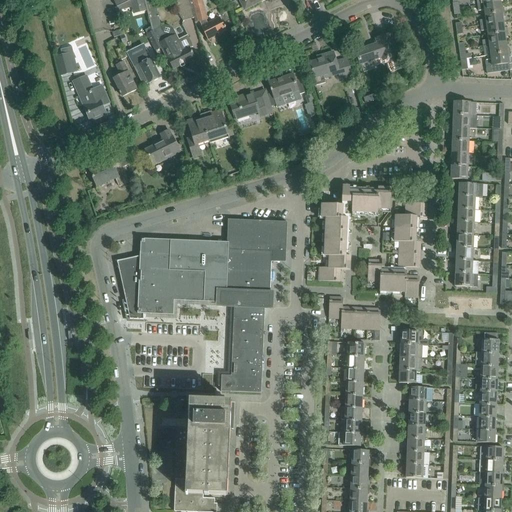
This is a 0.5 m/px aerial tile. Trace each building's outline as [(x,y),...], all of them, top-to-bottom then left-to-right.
[(143,0),(134,0),(130,1),(132,8),(145,4),(143,0)] [(176,0),(177,6),(177,9),(178,13),(180,17),(183,21),(194,18),(188,0),(176,0)] [(188,0),(194,18),(195,23),(198,22),(199,22),(202,27),(201,27),(208,40),(226,31),(219,16),(207,22),(206,20),(207,20),(202,0),(188,0)] [(238,0),(244,11),(264,0),(268,0),(271,4),(278,0),(238,0)] [(501,8),(500,3),(477,6),(478,11),(484,10),(485,15),(504,12),(503,8),(501,8)] [(161,26),(155,4),(146,6),(152,30),(152,31),(146,34),(155,51),(161,48),(166,59),(167,58),(173,69),(179,66),(180,68),(186,66),(184,63),(187,62),(188,64),(195,60),(189,48),(192,47),(192,45),(190,41),(189,40),(188,38),(188,37),(187,36),(186,36),(186,37),(178,41),(175,36),(172,32),(165,35),(164,33),(163,31),(162,29),(161,27),(160,26),(161,26)] [(117,7),(113,9),(117,24),(121,23),(117,7)] [(505,17),(504,12),(485,15),(485,20),(479,21),(480,26),(503,23),(502,18),(505,17)] [(504,28),(503,23),(480,26),(481,32),(487,31),(487,35),(507,33),(506,28),(504,28)] [(114,37),(124,34),(122,29),(112,32),(114,37)] [(132,41),(129,33),(119,36),(122,44),(132,41)] [(508,37),(507,33),(487,35),(488,40),(482,41),(483,46),(506,43),(505,38),(508,37)] [(377,44),(356,51),(360,64),(382,57),(383,60),(398,55),(391,34),(376,39),(377,44)] [(507,48),(506,43),(483,46),(483,52),(490,51),(490,56),(510,53),(509,48),(507,48)] [(127,57),(122,48),(117,50),(122,59),(127,57)] [(141,84),(146,81),(148,84),(161,78),(151,58),(148,51),(134,57),(138,65),(133,67),(141,84)] [(336,62),(333,53),(324,55),(325,59),(310,63),(314,78),(314,79),(315,79),(317,86),(326,83),(323,75),(338,71),(340,78),(352,74),(347,58),(336,62)] [(510,58),(510,53),(490,56),(491,60),(485,61),(487,74),(509,71),(508,64),(509,64),(508,58),(510,58)] [(69,54),(56,57),(61,76),(73,73),(69,54)] [(112,79),(122,98),(138,90),(123,61),(115,65),(119,75),(112,79)] [(305,93),(301,81),(296,82),(293,75),(269,83),(274,99),(275,103),(277,107),(301,99),(299,95),(305,93)] [(88,76),(74,82),(80,97),(82,96),(92,120),(89,121),(90,122),(107,115),(106,114),(105,115),(100,105),(108,102),(106,92),(103,87),(94,91),(88,76)] [(391,79),(389,84),(395,87),(397,82),(391,79)] [(241,100),(230,104),(237,125),(238,125),(236,120),(259,113),(260,117),(273,112),(266,91),(254,95),(253,93),(240,97),(241,100)] [(476,116),(476,103),(454,102),(453,110),(451,110),(451,115),(476,116)] [(211,112),(201,115),(202,120),(209,141),(210,144),(209,141),(228,135),(229,138),(229,137),(234,136),(230,122),(225,124),(220,111),(212,114),(211,112)] [(475,116),(476,116),(451,115),(453,115),(453,128),(469,129),(470,116),(475,116)] [(193,138),(187,140),(193,158),(201,156),(199,150),(197,150),(196,146),(209,141),(202,120),(197,121),(196,119),(188,122),(193,138)] [(469,141),(469,129),(453,128),(452,141),(469,141)] [(154,146),(146,150),(152,164),(165,158),(166,160),(180,153),(169,131),(161,135),(164,139),(158,142),(159,144),(154,147),(154,146)] [(468,154),(469,141),(452,141),(452,154),(468,154)] [(129,183),(122,167),(131,164),(126,153),(110,160),(110,159),(105,162),(89,169),(90,171),(90,172),(97,187),(118,178),(121,186),(119,187),(129,183)] [(468,167),(468,154),(452,154),(451,161),(449,161),(449,166),(468,167)] [(468,180),(468,167),(449,166),(449,171),(451,171),(451,179),(468,180)] [(459,184),(458,197),(475,197),(476,184),(459,184)] [(350,191),(350,186),(343,186),(342,202),(349,203),(350,191)] [(392,188),(391,188),(378,188),(378,192),(377,209),(378,209),(391,210),(392,188)] [(366,213),(367,192),(353,191),(352,213),(366,213)] [(377,209),(378,192),(367,192),(366,213),(378,214),(378,209),(377,209)] [(475,210),(475,197),(458,197),(458,210),(475,210)] [(417,218),(426,218),(427,204),(406,203),(405,216),(396,215),(394,242),(399,242),(416,242),(416,241),(417,218)] [(346,256),(347,218),(342,218),(343,205),(322,205),(321,218),(326,218),(325,256),(329,257),(329,268),(341,268),(341,269),(350,270),(351,256),(346,256)] [(474,223),(475,210),(458,210),(458,222),(474,223)] [(242,251),(243,221),(228,220),(228,243),(228,250),(242,251)] [(256,251),(258,222),(243,221),(242,251),(256,251)] [(271,252),(272,222),(258,222),(256,251),(271,252)] [(286,262),(287,223),(272,222),(271,252),(271,261),(280,262),(286,262)] [(474,236),(474,223),(458,222),(457,235),(474,236)] [(473,249),(474,236),(457,235),(457,248),(473,249)] [(271,261),(271,252),(256,251),(242,251),(228,250),(228,243),(141,240),(141,257),(138,314),(144,314),(146,314),(173,315),(174,301),(220,303),(220,305),(235,306),(235,305),(265,306),(265,307),(269,307),(270,295),(270,292),(271,261)] [(420,255),(421,242),(416,241),(416,242),(399,242),(399,254),(420,255)] [(473,262),(473,249),(457,248),(456,261),(473,262)] [(420,268),(420,255),(399,254),(398,267),(420,268)] [(138,314),(141,257),(118,262),(126,300),(130,319),(144,320),(144,314),(138,314)] [(406,293),(407,276),(407,271),(382,270),(382,261),(368,260),(367,282),(380,282),(380,292),(405,293),(406,293)] [(472,274),(473,262),(456,261),(456,274),(472,274)] [(340,282),(341,269),(341,268),(329,268),(319,268),(319,281),(340,282)] [(478,275),(472,274),(456,274),(455,287),(472,288),(478,288),(478,275)] [(418,298),(419,277),(407,276),(406,293),(405,293),(405,298),(418,298)] [(342,320),(343,308),(343,298),(330,298),(329,319),(341,320),(342,320)] [(264,317),(265,307),(265,306),(235,305),(235,306),(234,316),(264,317)] [(354,330),(355,308),(343,308),(342,320),(341,320),(341,329),(354,330)] [(367,330),(368,309),(355,308),(354,330),(367,330)] [(380,331),(381,309),(368,309),(367,330),(380,331)] [(263,333),(264,317),(234,316),(234,331),(263,333)] [(402,327),(402,331),(401,331),(401,339),(399,339),(399,344),(423,345),(424,328),(402,327)] [(263,348),(263,333),(234,331),(233,346),(263,348)] [(499,353),(499,340),(498,340),(498,333),(485,333),(485,340),(482,340),(482,353),(499,353)] [(364,357),(365,344),(348,343),(347,356),(364,357)] [(422,358),(423,345),(399,344),(398,349),(400,349),(400,357),(422,358)] [(262,363),(263,348),(233,346),(232,362),(262,363)] [(499,353),(482,353),(476,352),(475,365),(481,365),(498,366),(499,353)] [(364,369),(364,357),(347,356),(347,369),(364,369)] [(422,371),(422,358),(400,357),(400,370),(416,370),(422,371)] [(262,378),(262,363),(232,362),(232,377),(262,378)] [(498,379),(498,366),(481,365),(481,378),(498,379)] [(363,382),(364,369),(347,369),(346,381),(363,382)] [(416,384),(416,370),(400,370),(399,383),(416,384)] [(261,393),(262,378),(232,377),(222,376),(222,392),(261,393)] [(498,379),(481,378),(475,378),(474,391),(480,391),(497,392),(498,379)] [(363,395),(363,382),(346,381),(346,394),(363,395)] [(410,387),(410,400),(426,401),(427,388),(410,387)] [(496,405),(497,392),(480,391),(480,404),(496,405)] [(362,408),(363,395),(346,394),(345,407),(362,408)] [(226,495),(229,429),(230,429),(231,416),(229,416),(230,402),(191,400),(188,480),(176,479),(174,511),(183,511),(217,511),(218,504),(215,503),(215,499),(204,498),(203,494),(226,495)] [(426,414),(426,401),(410,400),(409,413),(426,414)] [(496,417),(496,405),(480,404),(479,417),(496,417)] [(362,420),(362,408),(345,407),(342,407),(341,420),(345,420),(362,420)] [(425,427),(426,414),(409,413),(408,426),(425,427)] [(495,430),(496,417),(479,417),(479,430),(495,430)] [(361,433),(362,420),(345,420),(344,432),(361,433)] [(425,439),(425,427),(408,426),(408,439),(425,439)] [(495,443),(495,430),(479,430),(478,443),(495,443)] [(360,446),(361,433),(344,432),(339,432),(338,445),(344,445),(360,446)] [(424,452),(425,439),(408,439),(407,451),(424,452)] [(503,461),(503,448),(486,447),(480,447),(480,460),(503,461)] [(368,464),(369,451),(352,450),(352,463),(368,464)] [(423,465),(424,452),(407,451),(407,464),(423,465)] [(505,464),(505,461),(503,461),(480,460),(480,473),(485,473),(502,474),(503,466),(505,464)] [(368,477),(368,464),(352,463),(351,476),(368,477)] [(428,465),(423,465),(407,464),(406,477),(428,478),(428,465)] [(502,486),(502,474),(485,473),(480,473),(479,485),(485,486),(502,486)] [(367,489),(368,477),(351,476),(351,489),(367,489)] [(501,499),(502,486),(485,486),(484,499),(501,499)] [(367,502),(367,489),(351,489),(350,502),(367,502)] [(500,511),(501,499),(484,499),(479,498),(479,511),(484,511),(500,511)] [(366,511),(367,502),(350,502),(349,511),(366,511)]
